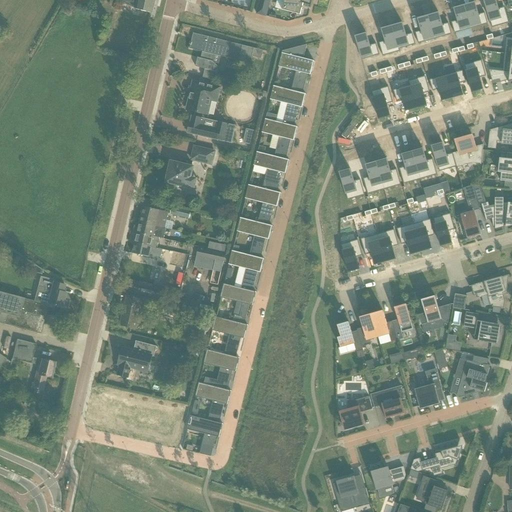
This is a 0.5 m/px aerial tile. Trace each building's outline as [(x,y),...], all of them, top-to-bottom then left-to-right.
[(123,0),(123,3),(135,8),(135,9),(152,13),(154,0),(123,0)] [(205,0),(196,0),(196,4),(237,13),(239,7),(205,0)] [(259,0),(256,14),(266,16),(269,0),(259,0)] [(300,15),(303,4),(288,0),(284,0),(282,10),(300,15)] [(495,0),(484,0),(492,28),(509,23),(505,7),(498,9),(495,0)] [(475,3),(464,6),(471,29),(488,24),(484,13),(478,15),(475,3)] [(64,6),(62,11),(70,16),(73,11),(64,6)] [(457,20),(451,22),(454,33),(471,29),(464,6),(454,9),(457,20)] [(439,13),(428,16),(435,39),(451,34),(448,23),(442,25),(439,13)] [(421,31),(415,33),(418,44),(435,39),(428,16),(418,19),(421,31)] [(402,23),(392,26),(399,52),(400,51),(399,49),(415,45),(412,33),(406,35),(402,23)] [(385,41),(379,43),(383,56),(399,52),(392,26),(382,29),(385,41)] [(214,55),(250,64),(252,57),(261,59),(263,50),(193,33),(191,42),(190,42),(189,45),(190,45),(189,49),(202,52),(201,58),(198,58),(195,67),(217,72),(218,67),(212,61),(214,55)] [(366,33),(355,37),(362,60),(379,55),(376,44),(370,45),(366,33)] [(314,62),(314,61),(303,59),(307,45),(282,51),(278,67),(301,73),(298,85),(304,87),(307,74),(310,75),(314,62)] [(481,60),(464,65),(472,93),(483,90),(480,78),(486,76),(481,60)] [(509,72),(488,70),(492,81),(500,79),(501,82),(508,80),(508,83),(511,81),(511,62),(510,62),(509,72)] [(463,71),(446,75),(453,98),(463,96),(460,84),(466,82),(463,71)] [(446,75),(429,80),(433,91),(439,89),(442,101),(453,98),(446,75)] [(425,76),(408,81),(416,109),(427,106),(423,94),(430,92),(425,76)] [(409,86),(393,90),(396,101),(403,100),(406,112),(416,109),(408,81),(409,86)] [(207,115),(211,100),(216,102),(220,88),(193,82),(186,110),(207,115)] [(302,108),(305,95),(306,94),(274,86),(270,100),(288,104),(284,117),(296,120),(299,107),(302,108)] [(388,87),(371,92),(379,119),(390,116),(386,104),(393,103),(388,87)] [(227,124),(192,116),(190,123),(187,133),(224,141),(227,124)] [(294,141),(297,128),(297,127),(265,119),(262,133),(279,137),(276,150),(287,153),(291,140),(294,141)] [(502,142),(501,144),(511,145),(511,123),(498,128),(497,133),(491,132),(491,130),(490,130),(488,148),(496,149),(497,141),(502,142)] [(248,128),(244,142),(253,145),(257,131),(248,128)] [(472,135),(455,140),(458,152),(453,153),(457,168),(472,163),(481,164),(483,144),(476,147),(472,135)] [(443,143),(432,146),(439,172),(456,167),(453,153),(446,155),(443,143)] [(194,147),(191,160),(211,165),(215,152),(194,147)] [(423,149),(412,152),(420,180),(437,175),(433,159),(426,161),(423,149)] [(285,174),(289,160),(257,152),(253,166),(268,169),(265,182),(279,186),(282,173),(285,174)] [(406,167),(399,169),(404,184),(420,180),(412,152),(402,155),(406,167)] [(511,153),(507,153),(506,159),(503,158),(503,159),(500,158),(498,172),(502,172),(501,179),(500,181),(511,182),(511,153)] [(387,159),(376,162),(384,190),(401,185),(396,169),(390,171),(387,159)] [(171,162),(166,182),(188,188),(188,187),(191,177),(193,167),(171,162)] [(369,177),(363,179),(368,195),(384,190),(376,162),(366,165),(369,177)] [(351,169),(340,173),(348,200),(365,195),(360,180),(354,181),(351,169)] [(447,182),(441,184),(444,194),(450,192),(447,182)] [(249,185),(245,199),(268,204),(264,217),(271,219),(274,206),(277,207),(280,194),(281,193),(249,185)] [(435,186),(423,189),(426,199),(435,196),(434,192),(436,192),(435,186)] [(473,186),(464,189),(471,212),(474,211),(480,209),(479,208),(476,196),(473,186)] [(476,196),(477,196),(482,195),(479,187),(473,186),(476,196)] [(425,195),(416,198),(418,204),(426,201),(425,195)] [(489,206),(488,202),(481,204),(486,221),(492,219),(493,227),(495,227),(495,229),(504,227),(504,225),(505,225),(505,228),(508,227),(511,225),(511,198),(509,198),(508,202),(489,206)] [(172,206),(170,214),(189,219),(190,211),(172,206)] [(168,214),(167,213),(159,211),(142,208),(139,223),(165,229),(168,214)] [(461,215),(467,239),(481,235),(474,211),(471,212),(461,215)] [(450,214),(433,219),(441,246),(452,243),(448,231),(455,229),(450,214)] [(263,252),(266,239),(269,240),(272,226),(240,218),(237,232),(254,236),(251,249),(263,252)] [(430,219),(413,224),(421,252),(432,249),(428,237),(435,235),(430,219)] [(139,223),(137,233),(159,238),(162,239),(165,229),(139,223)] [(413,224),(397,229),(401,245),(408,243),(411,255),(421,252),(413,224)] [(394,230),(377,234),(385,262),(396,259),(392,247),(398,245),(394,230)] [(156,248),(159,238),(137,233),(134,243),(156,248)] [(377,234),(361,239),(365,255),(371,253),(375,265),(385,262),(377,234)] [(358,240),(341,245),(349,273),(359,269),(356,257),(362,256),(358,240)] [(134,243),(131,259),(140,261),(136,278),(155,282),(162,250),(156,248),(134,243)] [(198,248),(196,257),(214,262),(224,264),(226,255),(198,248)] [(260,273),(264,260),(264,259),(232,251),(229,265),(246,269),(243,282),(254,285),(257,272),(260,273)] [(214,262),(212,271),(221,274),(223,265),(224,264),(214,262)] [(41,276),(42,272),(34,267),(32,274),(41,276)] [(492,307),(504,309),(505,301),(503,293),(506,292),(506,290),(507,290),(509,275),(496,279),(496,278),(477,283),(477,284),(469,286),(469,287),(471,286),(474,296),(473,296),(474,296),(477,295),(477,297),(477,298),(488,295),(491,305),(492,305),(492,307)] [(40,277),(38,286),(44,288),(40,302),(47,304),(49,304),(48,306),(53,308),(53,305),(61,307),(62,305),(64,306),(65,301),(63,301),(65,293),(62,292),(64,285),(53,282),(53,280),(40,277)] [(224,284),(220,298),(221,298),(243,303),(239,316),(246,318),(249,305),(252,306),(256,293),(256,292),(224,284)] [(0,322),(8,325),(18,327),(25,325),(26,329),(30,330),(40,333),(47,304),(40,302),(34,300),(34,301),(23,299),(24,298),(0,291),(0,322)] [(465,310),(467,296),(455,294),(453,308),(465,310)] [(213,306),(207,305),(200,303),(201,302),(174,296),(172,307),(180,308),(179,314),(210,320),(213,309),(213,306)] [(422,325),(441,319),(442,325),(448,323),(451,304),(438,308),(435,296),(422,300),(425,313),(419,315),(422,325)] [(136,329),(141,305),(151,307),(152,302),(127,297),(120,326),(136,329)] [(406,304),(395,307),(398,320),(392,321),(398,340),(404,338),(402,332),(413,329),(406,304)] [(371,313),(378,337),(389,334),(391,342),(398,340),(392,321),(386,323),(383,311),(372,314),(371,313)] [(455,311),(453,323),(460,324),(461,312),(455,311)] [(501,325),(493,323),(477,321),(478,314),(466,312),(464,327),(480,330),(478,341),(497,345),(501,325)] [(357,329),(357,331),(362,347),(371,345),(370,339),(378,337),(371,313),(371,314),(360,317),(363,328),(357,329)] [(215,317),(212,331),(213,331),(234,336),(231,349),(238,351),(241,338),(244,339),(247,326),(247,325),(216,317),(215,317)] [(349,322),(348,322),(347,321),(339,324),(339,325),(338,325),(340,332),(338,333),(339,337),(338,338),(340,347),(354,343),(356,352),(363,350),(362,347),(357,331),(352,332),(349,322)] [(463,342),(457,341),(458,336),(450,334),(447,348),(461,350),(463,342)] [(17,340),(12,359),(40,366),(38,374),(36,374),(32,388),(35,389),(33,394),(39,395),(40,390),(42,391),(46,376),(51,378),(55,363),(42,360),(42,359),(41,360),(32,358),(33,357),(36,344),(25,342),(17,340)] [(117,375),(128,378),(131,368),(148,373),(152,356),(154,357),(157,346),(136,341),(133,351),(122,348),(117,365),(120,365),(117,375)] [(424,348),(417,350),(419,356),(425,354),(424,348)] [(207,350),(204,364),(226,369),(223,382),(229,384),(233,371),(236,372),(239,359),(239,358),(208,350),(207,350)] [(445,359),(443,351),(435,354),(437,361),(445,359)] [(467,361),(462,376),(485,383),(490,366),(488,365),(489,359),(474,356),(472,362),(467,361)] [(447,367),(445,359),(437,361),(440,369),(447,367)] [(442,388),(437,372),(426,375),(429,385),(415,389),(420,409),(440,404),(436,390),(442,388)] [(462,376),(456,396),(459,398),(483,391),(485,392),(487,384),(485,383),(462,376)] [(199,383),(195,396),(213,401),(210,414),(221,417),(224,404),(227,405),(231,391),(199,383)] [(405,413),(401,400),(404,399),(404,400),(405,399),(402,386),(400,387),(402,391),(373,399),(372,395),(371,395),(374,408),(379,406),(382,405),(386,419),(405,413)] [(369,397),(355,400),(348,400),(347,410),(340,412),(345,431),(364,425),(361,413),(373,409),(369,397)] [(190,416),(187,429),(187,430),(188,430),(209,435),(206,448),(213,450),(216,437),(219,437),(222,424),(191,416),(190,416)] [(414,460),(410,469),(418,472),(440,466),(441,469),(456,465),(457,460),(458,460),(463,445),(441,451),(441,452),(435,454),(436,458),(421,462),(420,458),(414,460)] [(388,467),(371,472),(376,490),(393,485),(393,483),(404,480),(405,475),(403,467),(389,471),(388,467)] [(337,483),(333,484),(340,511),(341,511),(370,504),(365,486),(357,488),(354,476),(336,481),(337,483)] [(423,476),(421,482),(426,484),(424,491),(428,493),(424,504),(426,504),(424,510),(430,511),(435,511),(437,508),(441,510),(446,495),(448,491),(441,488),(435,486),(437,481),(423,476)]
